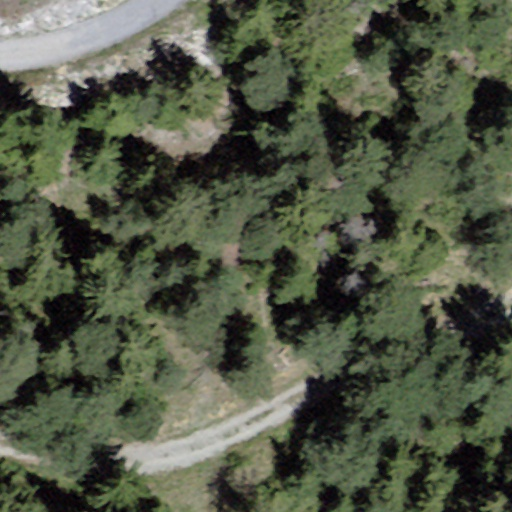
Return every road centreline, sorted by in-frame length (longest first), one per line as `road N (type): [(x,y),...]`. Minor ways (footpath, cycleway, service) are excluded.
road 1 (track): [(0,449),(93,469),(204,457),(359,368),(511,311)]
road 2 (track): [(0,63),(160,0)]
